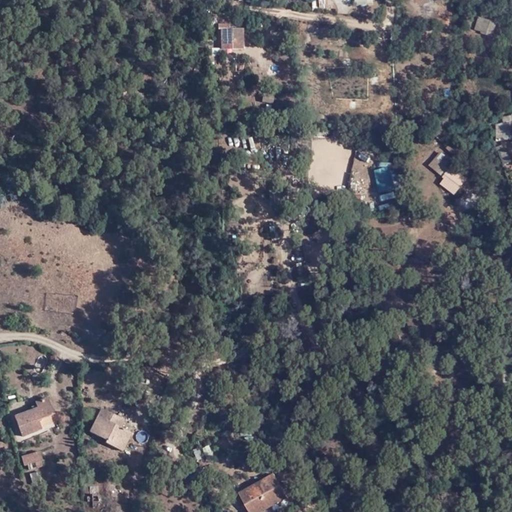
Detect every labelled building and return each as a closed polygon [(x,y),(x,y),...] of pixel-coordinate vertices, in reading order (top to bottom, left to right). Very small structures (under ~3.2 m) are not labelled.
[(490,25),(473,21),(470,31),(473,32),(472,35),(486,39),(490,25)] [(221,46),(242,44),(243,33),(221,33),(221,46)] [(242,53),(242,44),(221,46),(221,54),(242,53)] [(269,102),(260,101),(258,109),(267,111),(269,102)] [(511,141),(502,119),(500,119),(500,125),(493,126),(494,142),(511,141)] [(509,119),(502,119),(511,141),(511,124),(509,124),(509,119)] [(463,152),(436,130),(428,134),(445,147),(442,150),(456,160),(463,152)] [(498,148),(498,162),(509,162),(509,148),(498,148)] [(442,179),(446,172),(451,165),(438,155),(428,169),(442,179)] [(377,163),(378,189),(393,188),(391,162),(377,163)] [(457,179),(446,172),(442,179),(444,180),(452,185),(457,179)] [(459,175),(457,179),(452,185),(457,189),(465,178),(459,175)] [(452,185),(444,180),(439,186),(452,196),(457,189),(452,185)] [(36,421),(51,415),(44,399),(33,403),(35,408),(22,413),(25,423),(15,427),(18,436),(39,428),(36,421)] [(120,420),(100,411),(89,431),(104,439),(111,426),(116,428),(120,420)] [(25,423),(22,413),(12,417),(15,427),(25,423)] [(54,422),(51,415),(36,421),(39,428),(54,422)] [(120,453),(129,434),(118,429),(121,421),(120,420),(116,428),(111,426),(104,439),(89,431),(87,434),(104,442),(103,444),(120,453)] [(38,450),(19,456),(22,465),(25,464),(39,460),(40,460),(38,450)] [(40,466),(39,460),(25,464),(27,470),(40,466)] [(40,484),(37,472),(27,476),(31,486),(40,484)] [(278,483),(273,474),(237,494),(247,511),(257,511),(284,497),(280,489),(286,485),(282,480),(278,483)]
